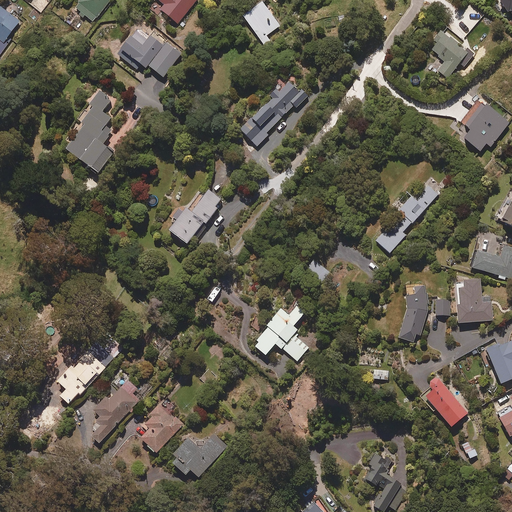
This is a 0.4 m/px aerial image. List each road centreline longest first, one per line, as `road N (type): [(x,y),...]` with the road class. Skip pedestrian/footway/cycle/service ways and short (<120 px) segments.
road 1 (residential): [(251,195),(301,156),(413,0)]
road 2 (residential): [(138,88),(251,195)]
road 3 (residential): [(247,311),(217,291),(214,236),(251,195)]
